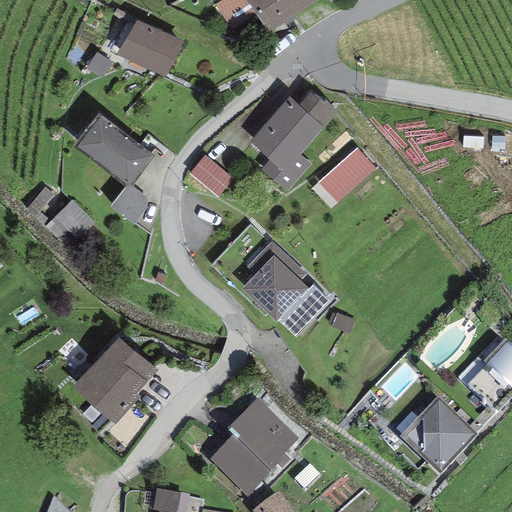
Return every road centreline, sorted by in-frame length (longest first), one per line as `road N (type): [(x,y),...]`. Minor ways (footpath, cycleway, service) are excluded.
road 1 (residential): [(318,36),(209,128),(173,173),(167,219),(176,254),(228,310),(235,333),(222,366),(109,487),(99,511)]
road 2 (residential): [(318,36),(319,59),(344,77),(511,112)]
